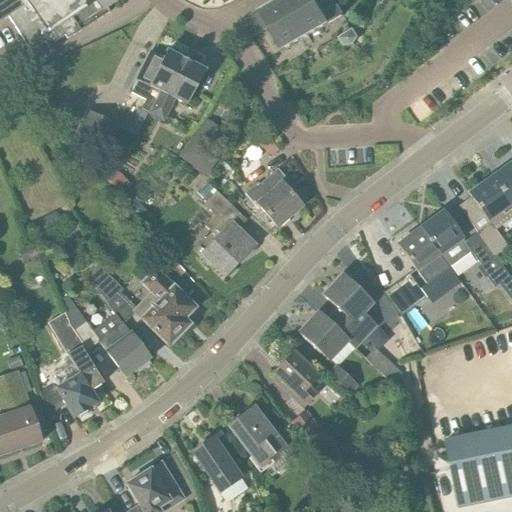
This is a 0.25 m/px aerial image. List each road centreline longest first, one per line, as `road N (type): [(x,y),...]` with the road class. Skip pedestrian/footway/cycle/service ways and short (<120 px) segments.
road 1 (residential): [(0,506),(171,403),(336,228),(428,158)]
road 2 (residential): [(223,21),(295,135),(402,135),(428,158)]
